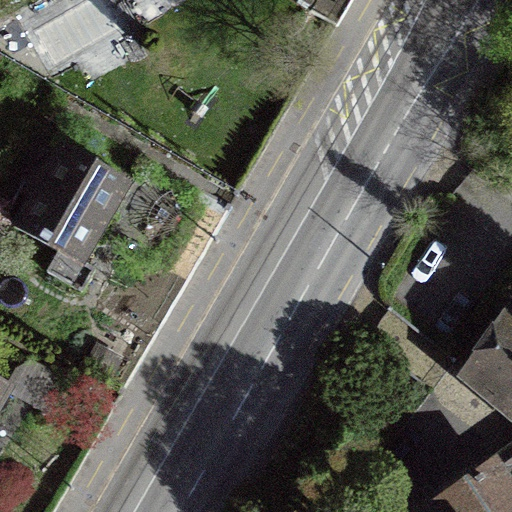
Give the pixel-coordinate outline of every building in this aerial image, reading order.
[(227,0),(150,0),(170,33),(227,0)] [(315,0),(308,14),(334,29),(351,0),(315,0)] [(82,267),(126,190),(58,150),(11,230),(56,256),(44,276),(79,296),(93,273),(82,267)] [(511,414),(511,315),(467,379),(511,414)] [(0,408),(9,393),(0,387),(0,408)] [(511,511),(511,497),(493,471),(437,509),(439,511),(511,511)]
